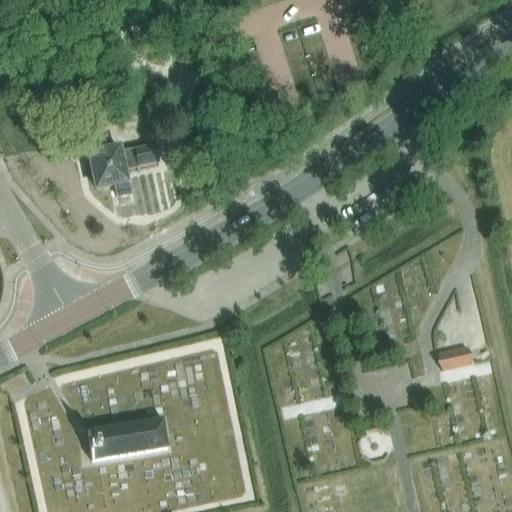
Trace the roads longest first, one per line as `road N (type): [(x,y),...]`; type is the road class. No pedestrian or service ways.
road 1 (secondary): [(66,319),(344,163),(511,46)]
road 2 (residential): [(66,319),(0,192)]
